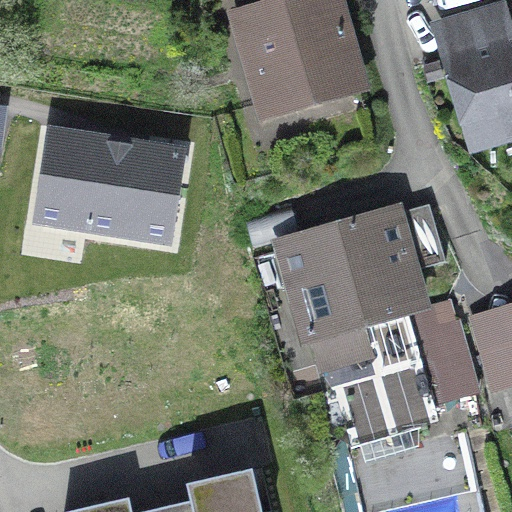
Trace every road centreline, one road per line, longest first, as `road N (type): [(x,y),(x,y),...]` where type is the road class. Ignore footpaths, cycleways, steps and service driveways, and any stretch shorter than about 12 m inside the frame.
road 1 (unknown): [(394,0),(433,158),(461,200),(511,248)]
road 2 (unknown): [(0,419),(35,464),(111,487),(209,470)]
